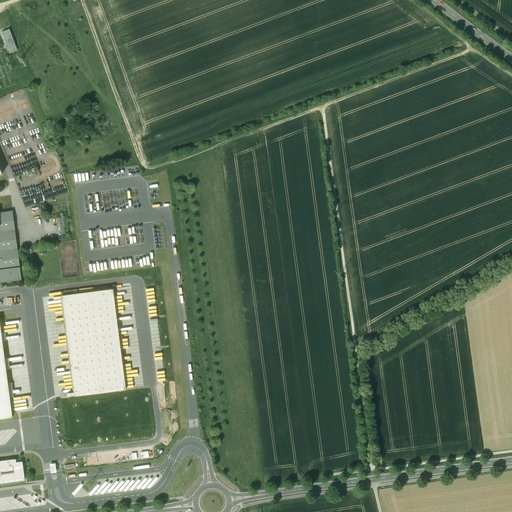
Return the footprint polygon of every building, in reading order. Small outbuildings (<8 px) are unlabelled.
[(9,29),(1,32),(9,53),(17,50),(9,29)] [(0,282),(21,280),(12,211),(0,212),(0,282)] [(89,272),(134,266),(133,258),(87,265),(89,272)] [(104,289),(61,295),(73,395),(74,395),(74,396),(125,389),(112,288),(108,289),(104,289)] [(0,418),(12,417),(0,328),(0,418)] [(15,459),(0,460),(0,483),(24,480),(22,461),(16,462),(15,459)]
